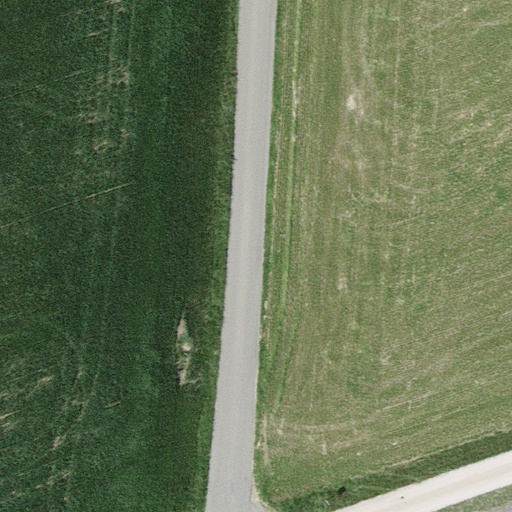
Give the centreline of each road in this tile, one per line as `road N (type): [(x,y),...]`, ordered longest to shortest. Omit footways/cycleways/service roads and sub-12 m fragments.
road 1 (unclassified): [(229,511),(258,0)]
road 2 (track): [(511,469),(372,511)]
